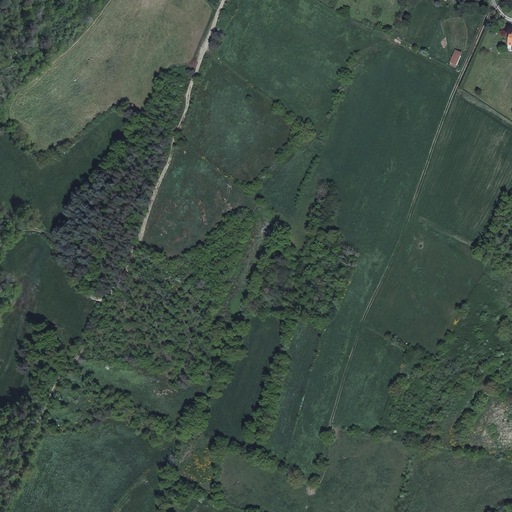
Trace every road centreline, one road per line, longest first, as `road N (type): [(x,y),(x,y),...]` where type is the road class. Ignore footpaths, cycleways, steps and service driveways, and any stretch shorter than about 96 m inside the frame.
road 1 (track): [(222,0),(105,320),(25,464),(8,511)]
road 2 (track): [(114,296),(78,281),(49,235),(28,228),(0,239)]
